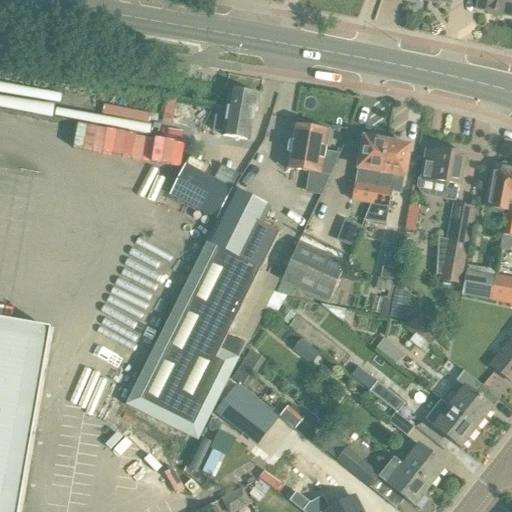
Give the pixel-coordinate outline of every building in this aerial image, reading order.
[(511,0),(475,0),(474,9),(487,12),(487,14),(498,16),(499,14),(511,17),(511,0)] [(217,107),(213,131),(223,133),(223,137),(248,141),(250,132),(251,132),(257,95),(229,90),(226,108),(217,107)] [(293,126),(286,169),(309,173),(321,175),(324,152),(328,133),(325,132),(323,130),(315,128),(313,130),(308,129),(306,126),(298,125),(296,127),(293,126)] [(357,168),(352,200),(371,204),(374,205),(385,142),(363,138),(357,168)] [(380,172),(374,205),(387,207),(390,191),(400,193),(403,176),(408,146),(385,142),(383,158),(380,172)] [(435,151),(435,153),(425,151),(420,179),(444,184),(442,198),(454,200),(462,156),(435,151)] [(511,167),(509,164),(502,163),(498,165),(493,164),(492,173),(489,172),(483,204),(482,208),(506,213),(507,209),(506,208),(508,201),(511,181),(511,167)] [(231,190),(185,167),(169,196),(216,220),(231,190)] [(506,213),(502,236),(511,237),(511,181),(508,201),(506,208),(507,209),(506,213)] [(270,208),(233,190),(126,407),(197,442),(230,375),(221,371),(224,365),(224,364),(223,364),(216,360),(261,270),(257,268),(275,232),(261,225),(270,208)] [(452,204),(446,240),(438,238),(436,276),(439,276),(439,281),(461,285),(475,208),(452,204)] [(419,207),(408,206),(404,229),(414,231),(419,207)] [(299,243),(281,283),(327,303),(345,263),(299,243)] [(465,271),(461,296),(489,301),(489,300),(494,276),(465,271)] [(511,278),(494,276),(489,300),(511,303),(511,278)] [(0,322),(0,511),(24,511),(56,332),(0,322)] [(488,365),(511,383),(511,381),(511,323),(505,332),(510,337),(488,365)] [(409,341),(416,347),(422,340),(414,334),(409,341)] [(404,355),(384,339),(376,348),(396,364),(404,355)] [(301,340),(292,351),(311,366),(320,355),(301,340)] [(247,388),(265,361),(250,351),(232,378),(247,388)] [(462,371),(448,388),(456,394),(446,406),(475,428),(491,409),(474,395),(481,386),(462,371)] [(370,391),(369,392),(395,413),(397,414),(405,405),(377,382),(370,391)] [(236,388),(218,412),(258,443),(276,419),(236,388)] [(460,448),(475,428),(446,406),(439,400),(423,419),(460,448)] [(397,414),(395,413),(388,423),(407,438),(414,428),(397,414)] [(402,446),(405,449),(410,453),(400,464),(400,465),(428,487),(444,467),(408,438),(402,446)] [(344,448),(344,449),(335,459),(368,486),(375,477),(412,507),(413,505),(418,509),(426,499),(421,496),(428,487),(400,465),(400,464),(391,457),(377,474),(344,448)] [(296,493),(289,502),(301,511),(361,511),(354,499),(340,506),(330,511),(323,498),(323,497),(310,504),(296,493)]
